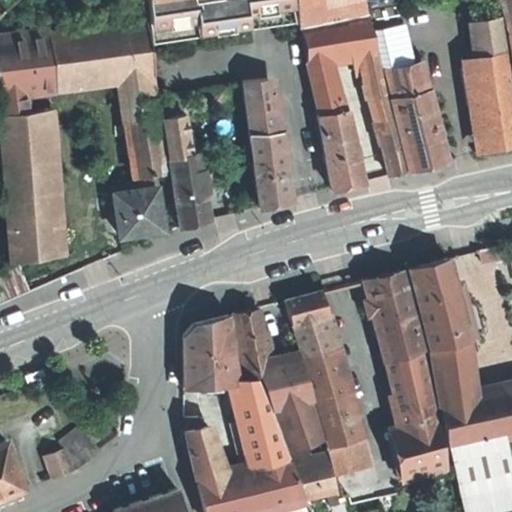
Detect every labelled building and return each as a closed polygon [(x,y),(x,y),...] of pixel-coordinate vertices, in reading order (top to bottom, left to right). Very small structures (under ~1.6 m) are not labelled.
[(145,0),(146,6),(148,5),(153,41),(293,20),(290,0),(145,0)] [(294,0),(297,21),(299,21),(365,10),(362,0),(294,0)] [(511,0),(503,0),(511,53),(511,0)] [(362,72),(387,173),(404,169),(381,72),(366,10),(365,10),(299,21),(307,65),(329,60),(350,56),(353,68),(359,72),(362,72)] [(469,21),(475,54),(505,48),(500,15),(469,21)] [(117,75),(152,71),(146,19),(126,21),(0,36),(0,88),(36,85),(117,75)] [(402,22),(375,28),(383,67),(411,61),(402,22)] [(511,104),(505,48),(475,54),(461,56),(475,149),(511,141),(511,104)] [(390,97),(428,89),(421,59),(411,61),(383,67),(390,97)] [(304,65),(316,113),(316,112),(342,107),(329,60),(307,65),(304,65)] [(124,118),(155,114),(157,114),(152,71),(117,75),(124,118)] [(247,132),(272,128),(265,76),(240,79),(247,132)] [(0,88),(0,94),(1,110),(38,107),(36,85),(0,88)] [(390,97),(406,167),(423,163),(444,159),(428,89),(390,97)] [(38,107),(1,110),(14,257),(51,253),(48,227),(38,107)] [(316,112),(330,187),(344,184),(360,180),(346,107),(342,107),(316,112)] [(167,155),(190,151),(183,111),(161,115),(167,155)] [(134,171),(163,167),(155,114),(124,118),(134,171)] [(249,147),(257,205),(273,201),(287,198),(278,127),(272,128),(247,132),(249,147)] [(169,166),(178,224),(194,221),(206,217),(195,150),(190,151),(167,155),(169,166)] [(141,229),(162,226),(155,184),(112,191),(119,233),(141,229)] [(63,226),(48,227),(51,253),(66,252),(63,226)] [(496,255),(493,244),(481,247),(478,247),(481,259),(496,255)] [(468,337),(447,255),(406,266),(428,347),(466,337),(468,337)] [(363,277),(384,358),(419,348),(422,347),(400,267),(381,272),(363,277)] [(324,286),(284,297),(290,322),(317,315),(330,311),(324,286)] [(267,363),(267,362),(258,307),(245,309),(232,312),(235,333),(233,333),(234,341),(237,341),(241,367),(267,363)] [(227,312),(192,320),(181,332),(181,358),(182,385),(233,382),(232,377),(237,377),(227,312)] [(317,315),(290,322),(300,351),(327,444),(352,436),(317,315)] [(436,395),(473,387),(466,337),(428,347),(436,395)] [(419,348),(384,358),(400,423),(432,415),(419,348)] [(319,439),(323,438),(298,353),(267,362),(267,363),(241,367),(242,373),(257,373),(286,447),(319,439)] [(258,461),(286,453),(280,439),(256,376),(237,377),(232,377),(233,382),(250,448),(258,461)] [(511,433),(511,378),(473,387),(436,395),(448,448),(504,435),(511,433)] [(198,414),(182,415),(183,427),(184,427),(199,424),(198,414)] [(400,477),(445,466),(432,415),(400,423),(387,426),(400,477)] [(62,447),(69,468),(98,447),(78,422),(58,437),(62,447)] [(206,422),(199,424),(184,427),(202,511),(234,511),(224,469),(206,422)] [(352,436),(327,444),(325,444),(332,467),(368,457),(361,434),(352,436)] [(463,511),(511,501),(511,470),(504,435),(448,448),(462,511),(463,511)] [(0,493),(22,485),(4,437),(0,438),(0,493)] [(51,475),(69,468),(62,447),(43,453),(51,475)] [(304,497),(336,489),(323,451),(304,456),(301,448),(288,452),(304,497)] [(240,511),(302,498),(286,453),(258,461),(224,469),(234,511),(240,511)] [(182,511),(176,486),(169,488),(147,495),(111,507),(112,511),(182,511)]
